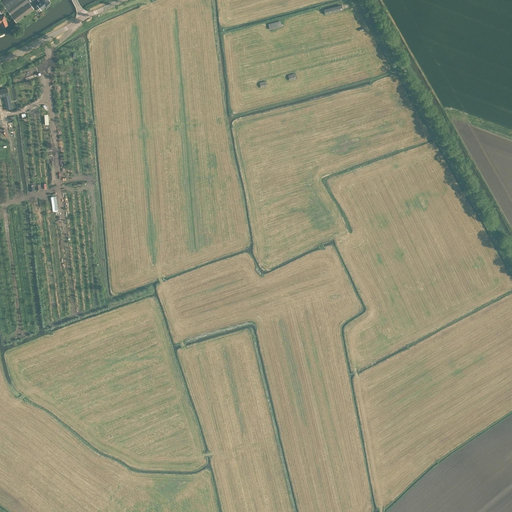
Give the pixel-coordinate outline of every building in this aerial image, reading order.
[(2,0),(1,1),(16,21),(34,8),(30,3),(29,1),(30,0),(2,0)] [(39,10),(51,1),(50,0),(30,0),(29,1),(30,3),(33,0),(38,0),(39,1),(37,3),(38,4),(36,5),(39,10)] [(324,8),(326,13),(343,9),(342,3),(324,8)] [(0,22),(1,22),(3,26),(8,23),(4,14),(0,15),(0,22)] [(282,25),(280,19),(269,22),(270,28),(282,25)] [(12,107),(11,101),(11,99),(12,99),(11,95),(10,96),(10,93),(8,93),(7,87),(0,88),(0,95),(4,95),(6,107),(6,108),(12,107)]
